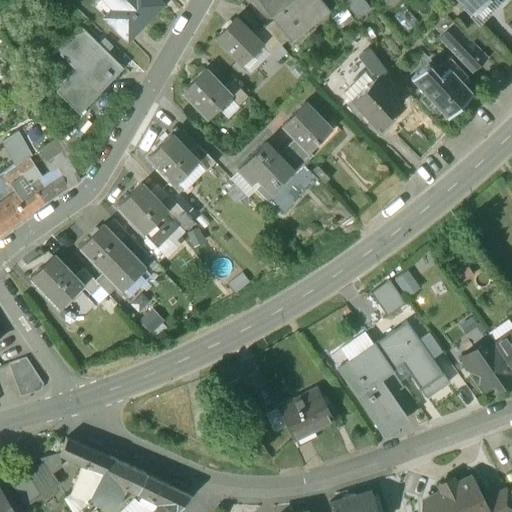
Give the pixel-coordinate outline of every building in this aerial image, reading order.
[(157,0),(106,0),(115,9),(107,17),(126,36),(160,2),(157,0)] [(320,0),(260,0),(273,16),(284,31),(285,31),(288,35),(301,25),(302,26),(327,7),(320,0)] [(359,0),(339,0),(352,16),(365,6),(359,0)] [(459,0),(471,12),(483,0),(459,0)] [(253,34),(234,15),(214,35),(239,61),(258,42),(260,41),(253,34)] [(284,31),(273,16),(264,24),(279,42),(288,35),(285,31),(284,31)] [(121,65),(78,22),(59,41),(84,66),(71,79),(66,74),(54,86),(76,109),(121,65)] [(482,52),(453,23),(438,39),(466,67),(482,52)] [(264,24),(263,24),(253,34),(260,41),(258,42),(268,52),(279,42),(264,24)] [(491,43),(474,26),(466,34),(483,51),(491,43)] [(383,69),(367,48),(358,56),(374,76),(376,75),(383,69)] [(449,60),(435,72),(427,64),(410,79),(423,93),(417,98),(428,110),(434,104),(445,117),(471,93),(460,81),(465,76),(460,71),(459,71),(449,60)] [(221,85),(203,66),(180,89),(205,114),(215,105),(225,114),(237,103),(227,93),(229,92),(221,85)] [(376,75),(374,76),(350,100),(346,104),(358,117),(362,113),(380,131),(392,119),(387,113),(400,101),(376,75)] [(237,103),(247,93),(230,76),(221,85),(229,92),(227,93),(237,103)] [(329,128),(304,102),(281,124),(293,137),(306,150),(307,149),(329,128)] [(30,153),(16,132),(1,142),(15,163),(18,161),(30,153)] [(188,150),(170,132),(147,154),(172,180),(175,178),(194,158),(195,158),(188,150)] [(57,135),(37,149),(44,158),(50,154),(56,167),(68,158),(57,135)] [(306,150),(293,137),(285,145),(302,162),(311,153),(307,149),(306,150)] [(276,153),(264,140),(236,167),(250,181),(255,176),(268,189),(289,168),(290,167),(276,153)] [(213,159),(196,142),(188,150),(195,158),(194,158),(203,168),(204,168),(213,159)] [(302,162),(285,145),(276,153),(290,167),(289,168),(293,171),(302,162)] [(68,158),(56,167),(60,173),(67,187),(79,179),(68,158)] [(194,158),(175,178),(184,187),(203,168),(194,158)] [(15,163),(3,171),(11,183),(26,174),(18,161),(15,163)] [(11,183),(3,171),(0,173),(0,187),(2,190),(11,184),(11,183)] [(60,173),(47,181),(45,178),(34,186),(44,203),(67,187),(60,173)] [(34,186),(26,174),(11,183),(11,184),(19,196),(13,200),(24,216),(44,203),(34,186)] [(157,200),(139,181),(116,203),(141,230),(162,209),(164,207),(157,200)] [(172,197),(166,191),(157,200),(164,207),(162,209),(172,220),(173,218),(182,210),(183,209),(172,197)] [(187,202),(177,192),(172,197),(183,209),(188,215),(193,211),(188,204),(189,203),(187,202)] [(0,232),(24,216),(13,200),(1,208),(0,206),(0,232)] [(162,209),(141,230),(155,244),(177,222),(173,218),(172,220),(162,209)] [(182,210),(173,218),(177,222),(182,227),(190,218),(182,210)] [(157,262),(112,216),(103,225),(126,249),(135,259),(147,271),(157,262)] [(103,225),(101,222),(78,245),(103,270),(106,268),(126,249),(103,225)] [(126,249),(106,268),(115,278),(135,259),(126,249)] [(72,273),(52,253),(29,275),(57,304),(79,282),(80,281),(72,273)] [(98,282),(81,265),(72,273),(80,281),(79,282),(88,291),(98,282)] [(418,286),(406,270),(395,279),(406,295),(418,286)] [(369,292),(384,314),(402,301),(387,279),(369,292)] [(161,317),(150,305),(138,317),(148,328),(161,317)] [(418,338),(406,321),(397,327),(374,344),(393,371),(402,364),(427,399),(450,383),(431,357),(418,338)] [(511,328),(493,342),(501,353),(511,368),(511,328)] [(364,331),(341,347),(350,360),(374,344),(364,331)] [(431,357),(441,350),(428,331),(418,338),(431,357)] [(483,349),(480,344),(462,357),(483,388),(494,380),(483,365),(501,353),(493,342),(483,349)] [(350,360),(338,368),(381,430),(404,414),(380,379),(393,371),(374,344),(350,360)] [(511,368),(501,353),(483,365),(494,380),(497,385),(511,374),(511,368)] [(25,356),(8,362),(20,395),(40,389),(42,382),(25,356)] [(239,376),(223,385),(228,394),(244,384),(239,376)] [(318,392),(302,400),(299,395),(276,406),(295,444),(310,437),(307,431),(332,419),(318,392)] [(218,415),(203,417),(206,436),(220,434),(218,415)] [(90,448),(65,437),(60,454),(83,464),(90,448)] [(83,464),(76,481),(71,492),(65,496),(75,510),(79,507),(86,500),(87,498),(109,456),(90,448),(83,464)] [(151,476),(109,456),(87,498),(96,502),(111,510),(125,486),(141,494),(151,476)] [(41,460),(10,481),(24,502),(55,482),(43,463),(41,460)] [(189,494),(151,476),(141,494),(157,502),(155,509),(156,510),(159,511),(171,511),(188,496),(189,494)] [(470,479),(455,486),(452,480),(440,486),(443,492),(427,500),(431,509),(427,511),(426,511),(486,511),(482,503),(470,479)] [(15,511),(0,487),(0,511),(15,511)] [(376,511),(370,490),(329,502),(331,511),(376,511)] [(507,490),(482,503),(486,511),(511,511),(511,500),(508,494),(507,490)] [(141,494),(137,501),(132,499),(118,511),(153,511),(156,510),(155,509),(157,502),(141,494)] [(87,511),(96,502),(87,498),(86,500),(79,507),(83,511),(87,511)]
